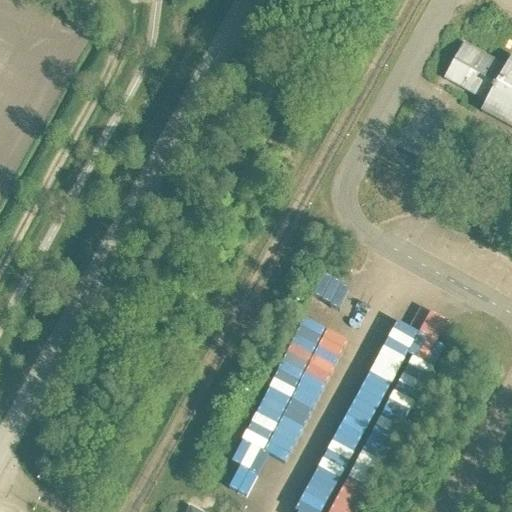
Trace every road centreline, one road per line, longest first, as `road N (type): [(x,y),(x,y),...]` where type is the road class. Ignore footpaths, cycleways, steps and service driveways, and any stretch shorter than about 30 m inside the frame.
road 1 (tertiary): [(0,451),(250,0)]
road 2 (track): [(0,267),(115,54),(119,7)]
